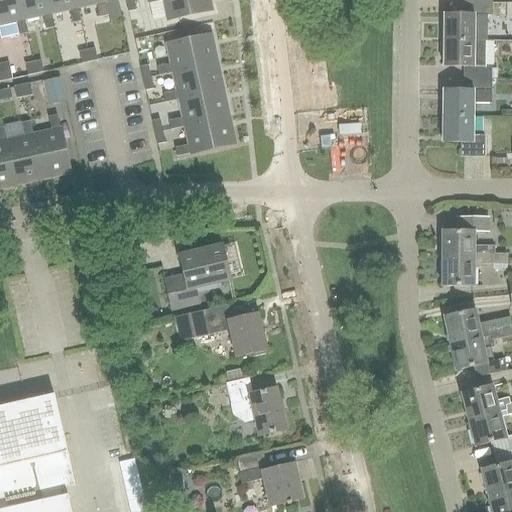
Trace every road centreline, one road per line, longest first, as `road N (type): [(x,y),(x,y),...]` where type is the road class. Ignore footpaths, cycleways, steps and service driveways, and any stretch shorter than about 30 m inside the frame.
road 1 (residential): [(362,511),(288,195)]
road 2 (residential): [(453,511),(409,319),(405,193)]
road 3 (residential): [(0,224),(133,200),(288,195)]
road 4 (residential): [(288,195),(264,0)]
road 5 (residential): [(405,193),(406,0)]
